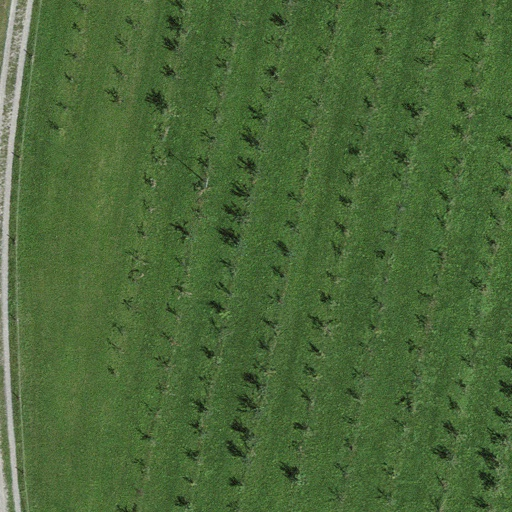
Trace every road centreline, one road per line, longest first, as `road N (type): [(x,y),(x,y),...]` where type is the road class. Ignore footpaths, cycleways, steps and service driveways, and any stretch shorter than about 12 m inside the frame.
road 1 (track): [(0,246),(26,0)]
road 2 (track): [(12,511),(0,359)]
